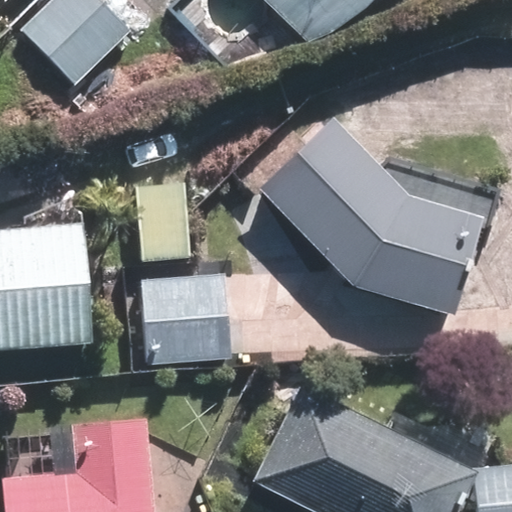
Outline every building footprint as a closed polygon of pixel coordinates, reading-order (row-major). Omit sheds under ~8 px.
[(88,0),(58,0),(21,34),(73,90),(127,41),(88,0)] [(263,0),(303,39),(342,0),(263,0)] [(502,38),(458,38),(458,81),(502,81),(502,38)] [(466,230),(393,205),(321,135),(258,200),(349,288),(436,318),(466,230)] [(39,147),(0,157),(0,209),(1,213),(53,198),(39,147)] [(199,185),(139,185),(139,255),(199,255),(199,185)] [(79,246),(0,252),(0,352),(88,345),(79,246)] [(219,283),(142,290),(148,370),(225,363),(219,283)] [(441,511),(457,481),(294,401),(253,484),(309,511),(441,511)] [(72,487),(1,491),(2,511),(137,511),(133,437),(69,440),(72,487)] [(511,511),(511,470),(471,476),(475,511),(511,511)]
